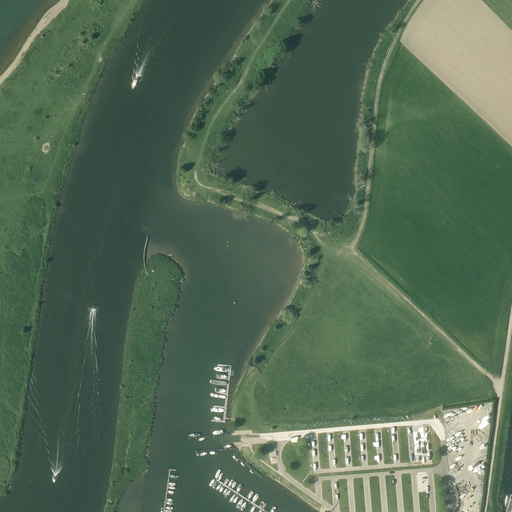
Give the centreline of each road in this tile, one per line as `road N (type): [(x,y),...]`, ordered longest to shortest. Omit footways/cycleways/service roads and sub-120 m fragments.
road 1 (track): [(501,385),(344,244),(194,181),(210,120),(289,0)]
road 2 (track): [(352,250),(367,208),(379,72),(417,0)]
